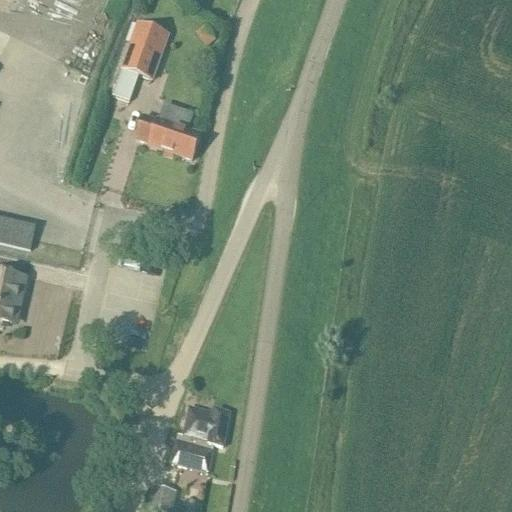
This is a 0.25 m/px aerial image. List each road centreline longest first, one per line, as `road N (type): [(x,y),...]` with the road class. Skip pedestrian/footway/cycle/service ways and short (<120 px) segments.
road 1 (unclassified): [(170,395),(83,371),(79,351),(106,239),(118,225),(192,227),(199,214),(252,0)]
road 2 (tertiary): [(235,511),(293,133)]
road 3 (residential): [(170,395),(293,133)]
road 4 (tertiary): [(293,133),(334,0)]
road 5 (residential): [(127,511),(170,395)]
